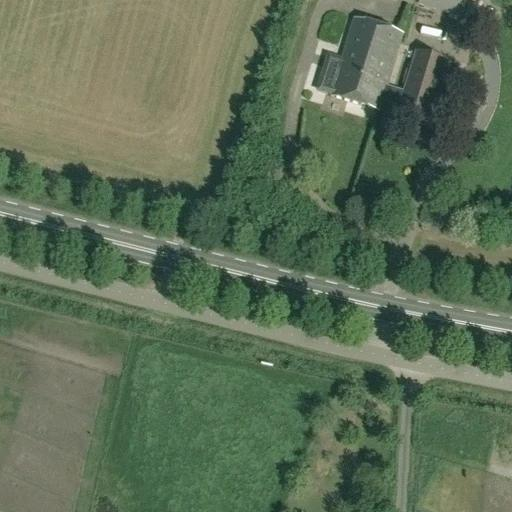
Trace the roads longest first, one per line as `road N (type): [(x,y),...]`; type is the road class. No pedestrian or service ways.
road 1 (unclassified): [(511,382),(0,262)]
road 2 (primary): [(511,333),(0,213)]
